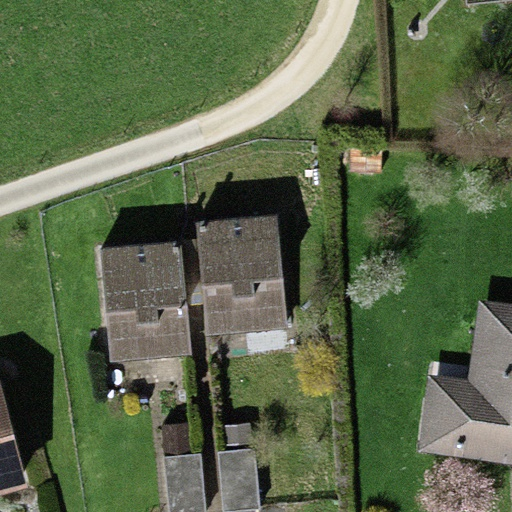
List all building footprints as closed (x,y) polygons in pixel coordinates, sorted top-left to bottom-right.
[(201,237),(202,339),(276,338),(275,236),(201,237)] [(178,255),(104,259),(110,374),(184,370),(178,255)] [(430,388),(423,460),(511,468),(511,331),(477,327),(470,393),(430,388)] [(0,424),(0,506),(18,502),(0,424)] [(253,511),(251,459),(218,460),(220,511),(253,511)] [(200,511),(199,464),(167,465),(167,511),(200,511)]
